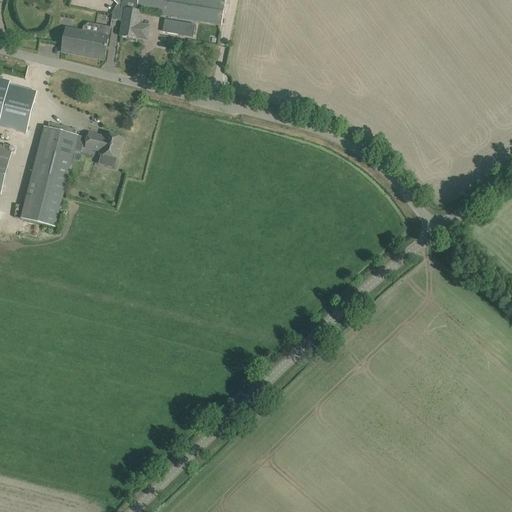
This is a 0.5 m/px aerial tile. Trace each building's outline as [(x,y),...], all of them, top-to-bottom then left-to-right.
[(136,40),(141,12),(197,22),(200,22),(217,25),(222,26),(225,0),(137,0),(137,2),(126,0),(124,0),(122,3),(121,9),(116,8),(113,12),(111,20),(123,22),(120,37),(136,40)] [(195,26),(165,20),(162,33),(193,38),(195,26)] [(97,34),(66,29),(62,52),(104,60),(110,28),(99,26),(97,34)] [(0,127),(26,134),(35,99),(25,96),(27,90),(19,88),(18,90),(0,85),(0,127)] [(78,136),(45,128),(21,220),(55,229),(78,136)] [(105,138),(89,134),(86,148),(101,152),(100,155),(118,159),(123,140),(105,135),(105,138)] [(0,194),(1,195),(11,155),(2,152),(4,147),(0,145),(0,194)]
